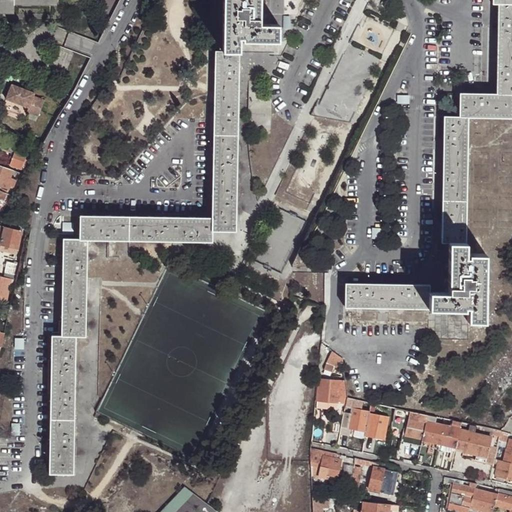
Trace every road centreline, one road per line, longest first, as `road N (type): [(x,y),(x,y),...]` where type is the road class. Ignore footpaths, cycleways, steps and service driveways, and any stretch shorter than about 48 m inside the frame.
road 1 (residential): [(0,486),(21,480),(32,253),(62,131),(134,0)]
road 2 (residential): [(418,47),(414,253),(364,253),(368,143),(382,102)]
road 3 (residential): [(436,472),(313,444)]
